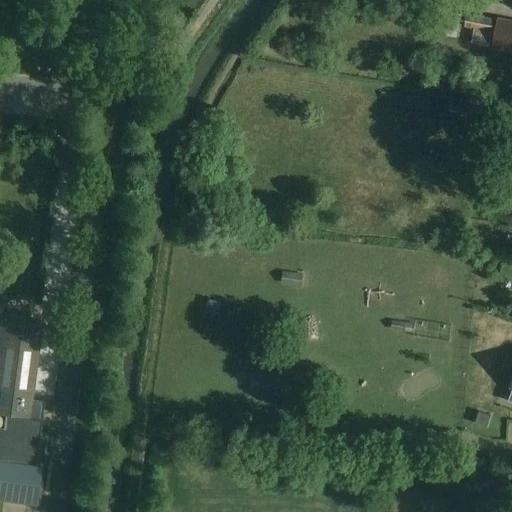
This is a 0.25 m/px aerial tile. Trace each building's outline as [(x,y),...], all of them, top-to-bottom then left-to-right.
[(497,21),(466,16),(464,28),(494,34),(491,50),(511,53),(511,20),(497,18),(497,21)] [(43,321),(2,316),(0,333),(0,413),(31,417),(43,321)] [(292,367),(252,363),(251,378),(262,379),(261,390),(290,392),(292,367)] [(1,436),(1,437),(3,437),(1,449),(0,449),(0,451),(1,451),(0,459),(0,497),(7,498),(7,499),(8,499),(8,498),(20,500),(19,501),(21,501),(21,500),(32,501),(32,502),(34,502),(34,501),(33,501),(35,488),(35,489),(36,487),(35,487),(35,481),(36,481),(36,480),(37,467),(38,467),(38,466),(34,466),(36,455),(37,455),(37,454),(36,454),(38,441),(38,442),(39,440),(37,440),(25,439),(25,438),(24,438),(14,437),(13,437),(3,436),(3,435),(1,435),(1,436)] [(472,511),(491,511),(492,497),(474,496),(472,511)]
